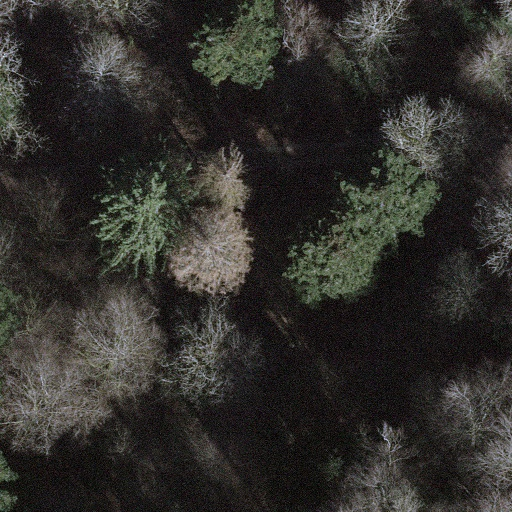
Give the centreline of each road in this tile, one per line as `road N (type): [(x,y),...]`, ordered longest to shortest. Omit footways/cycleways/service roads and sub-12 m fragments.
road 1 (track): [(511,384),(0,249)]
road 2 (track): [(0,180),(511,143)]
